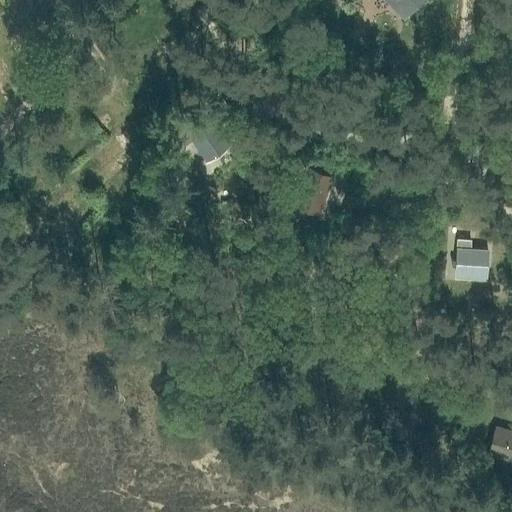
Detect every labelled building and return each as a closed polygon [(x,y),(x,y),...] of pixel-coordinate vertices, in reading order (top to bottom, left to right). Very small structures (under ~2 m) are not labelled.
[(388,0),(405,16),(420,0),(388,0)] [(52,22),(15,37),(22,53),(59,38),(52,22)] [(0,86),(15,79),(9,65),(0,69),(0,86)] [(231,145),(207,110),(182,127),(186,133),(179,138),(184,145),(191,141),(205,162),(231,145)] [(122,136),(87,165),(98,178),(132,148),(122,136)] [(334,172),(307,162),(305,167),(295,163),(291,176),(300,180),(292,203),(320,213),(334,172)] [(50,231),(85,199),(74,186),(38,219),(50,231)] [(302,211),(289,205),(285,215),(298,221),(302,211)] [(457,239),(454,278),(487,280),(489,249),(471,247),(472,239),(457,239)] [(511,432),(495,427),(487,453),(511,459),(511,432)]
